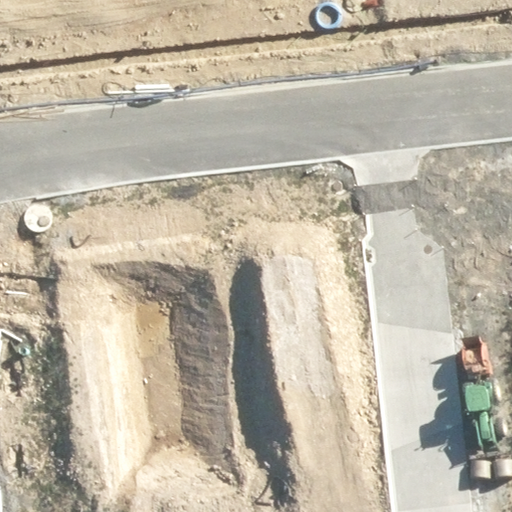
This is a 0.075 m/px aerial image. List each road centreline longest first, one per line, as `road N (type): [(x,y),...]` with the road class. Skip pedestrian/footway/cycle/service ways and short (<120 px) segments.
road 1 (residential): [(392,106),(439,511)]
road 2 (residential): [(0,150),(392,106)]
road 3 (residential): [(392,106),(511,92)]
